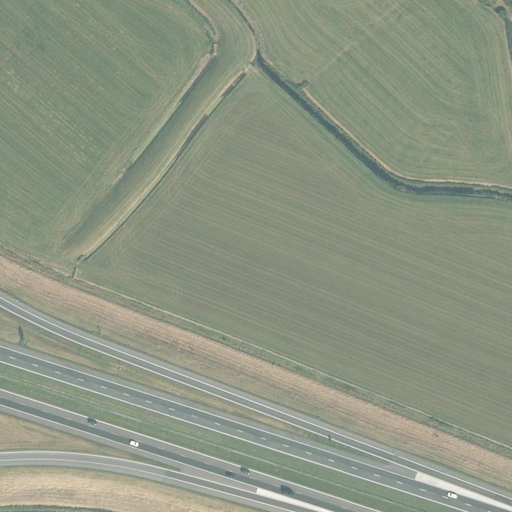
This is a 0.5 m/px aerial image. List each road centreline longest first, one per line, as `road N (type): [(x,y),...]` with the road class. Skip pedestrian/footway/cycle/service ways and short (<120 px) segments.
road 1 (motorway): [(511,509),(50,330),(0,301)]
road 2 (motorway): [(492,511),(0,354)]
road 3 (motorway): [(0,397),(354,511)]
road 4 (motorway): [(0,461),(121,466),(315,511)]
road 5 (track): [(207,0),(231,32),(230,64),(127,191)]
